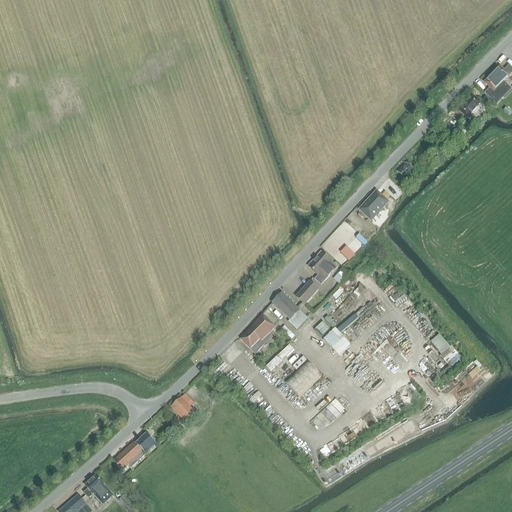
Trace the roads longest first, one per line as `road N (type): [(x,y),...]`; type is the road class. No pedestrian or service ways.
road 1 (tertiary): [(146,414),(511,36)]
road 2 (unclassified): [(0,400),(96,387),(146,414)]
road 3 (primary): [(511,429),(386,511)]
road 4 (tertiary): [(35,511),(146,414)]
